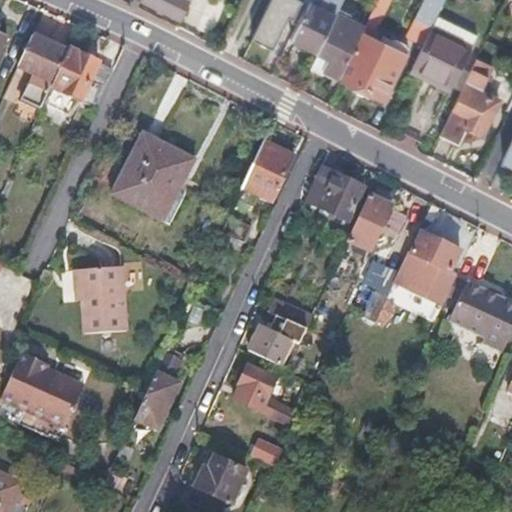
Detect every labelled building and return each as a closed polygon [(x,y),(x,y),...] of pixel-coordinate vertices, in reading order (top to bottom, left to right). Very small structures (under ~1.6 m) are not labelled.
[(142,0),(143,0),(161,10),(180,19),(189,0),(142,0)] [(284,0),(271,0),(252,39),(262,44),(271,49),(287,15),(279,11),(284,0)] [(343,0),(308,0),(290,39),(304,46),(318,53),(337,14),(343,0)] [(444,0),(425,0),(421,9),(437,16),(444,0)] [(437,16),(421,9),(409,34),(425,41),(431,28),(437,16)] [(337,14),(318,53),(308,73),(316,78),(324,82),(327,76),(338,82),(341,77),(361,34),(364,28),(337,14)] [(431,28),(425,41),(411,69),(431,78),(451,88),(471,48),(431,28)] [(375,40),(361,34),(341,77),(363,87),(384,97),(407,47),(379,33),(375,40)] [(49,43),(31,35),(18,64),(34,72),(23,94),(43,104),(51,87),(67,51),(49,43)] [(69,48),(67,51),(51,87),(96,108),(112,72),(98,65),(99,62),(84,55),(69,48)] [(494,66),(476,58),(438,134),(449,139),(460,144),(467,129),(481,135),(498,100),(487,95),(495,78),(489,75),(494,66)] [(168,146),(142,132),(109,192),(169,225),(185,197),(176,192),(194,160),(168,146)] [(511,140),(502,160),(511,164),(511,140)] [(277,150),(262,143),(241,189),(271,203),(292,157),(277,150)] [(342,177),(321,168),(306,201),(348,220),(363,187),(342,177)] [(379,202),(368,197),(347,242),(370,252),(391,207),(379,202)] [(250,229),(228,218),(221,234),(244,244),(250,229)] [(413,254),(409,252),(395,282),(442,304),(446,297),(455,277),(455,276),(451,274),(461,253),(441,244),(422,235),(413,254)] [(101,269),(80,270),(73,270),(74,301),(80,300),(81,336),(125,334),(122,268),(101,269)] [(446,297),(458,302),(449,323),(485,340),(483,344),(504,353),(511,336),(511,303),(490,293),(455,277),(446,297)] [(387,297),(374,292),(363,316),(376,322),(387,297)] [(273,301),(268,312),(291,323),(306,331),(311,319),(273,301)] [(285,336),(265,327),(258,340),(252,353),(279,366),(291,341),(299,345),(306,331),(291,323),(285,336)] [(413,329),(402,324),(394,341),(405,346),(413,329)] [(168,349),(148,394),(135,422),(158,433),(179,386),(171,382),(177,369),(183,356),(168,349)] [(65,432),(82,393),(85,387),(49,370),(50,368),(36,361),(22,355),(1,404),(65,432)] [(237,385),(240,386),(236,393),(233,400),(261,414),(276,380),(247,365),(237,385)] [(286,411),(276,407),(270,419),(280,424),(286,411)] [(204,468),(202,467),(196,480),(187,499),(215,511),(221,511),(226,501),(231,504),(246,472),(210,455),(204,468)] [(276,468),(256,459),(251,471),(270,480),(276,468)] [(24,486),(0,474),(0,511),(26,511),(28,509),(15,503),(24,486)]
